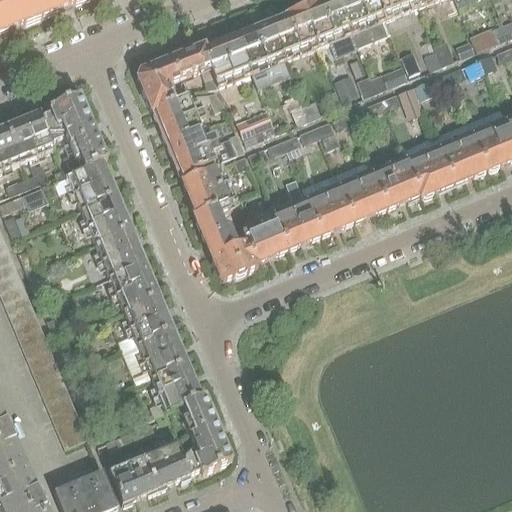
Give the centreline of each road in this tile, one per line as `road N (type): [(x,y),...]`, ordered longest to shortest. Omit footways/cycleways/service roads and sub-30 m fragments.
road 1 (residential): [(511,199),(206,327)]
road 2 (residential): [(85,49),(206,327)]
road 3 (residential): [(206,327),(269,485)]
road 4 (residential): [(85,49),(208,0)]
